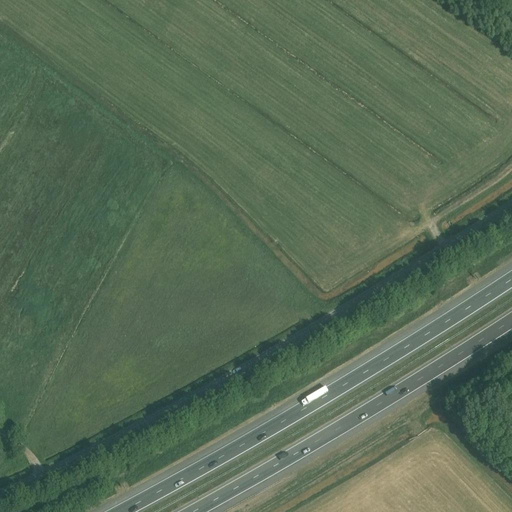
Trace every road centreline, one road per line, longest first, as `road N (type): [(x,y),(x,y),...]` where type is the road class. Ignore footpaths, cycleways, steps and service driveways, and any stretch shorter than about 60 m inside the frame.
road 1 (tertiary): [(0,496),(288,344),(511,205)]
road 2 (motorway): [(511,278),(119,511)]
road 3 (motorway): [(192,511),(511,319)]
